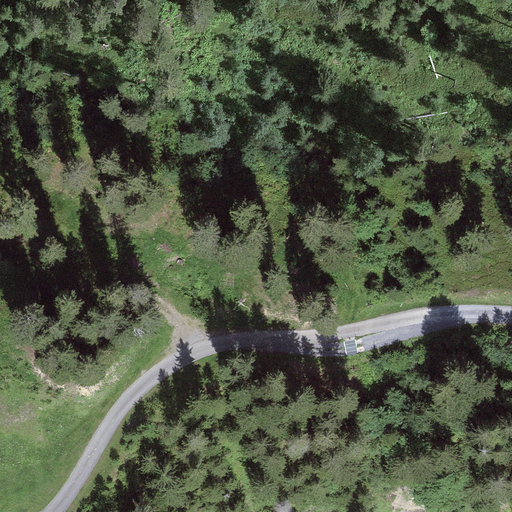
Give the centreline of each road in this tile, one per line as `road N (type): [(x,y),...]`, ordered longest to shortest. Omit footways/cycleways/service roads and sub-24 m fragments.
road 1 (unclassified): [(53,511),(130,396),(199,347),(459,312),(511,313)]
road 2 (track): [(255,337),(319,353),(509,313)]
